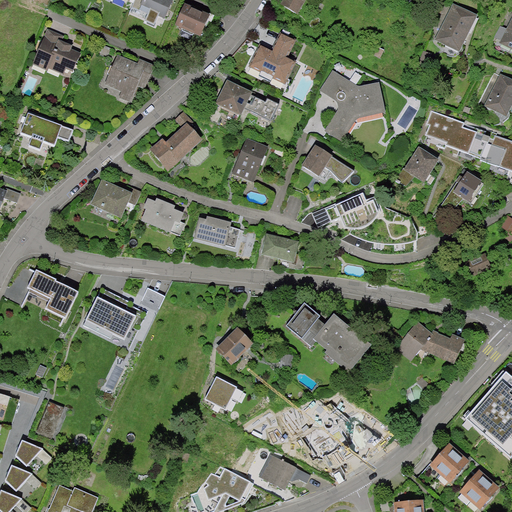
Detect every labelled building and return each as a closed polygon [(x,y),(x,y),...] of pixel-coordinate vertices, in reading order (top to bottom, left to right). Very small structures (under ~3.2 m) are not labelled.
[(172,1),(170,0),(134,0),(129,13),(148,15),(145,21),(154,24),(156,17),(164,20),(172,1)] [(305,0),(282,0),(279,6),(297,16),(305,0)] [(206,16),(184,5),(174,27),(182,31),(180,36),(188,40),(190,35),(198,39),(206,22),(210,24),(214,16),(208,13),(206,16)] [(476,19),(452,6),(434,40),(460,53),(476,19)] [(511,15),(498,43),(511,50),(511,15)] [(63,38),(46,30),(31,65),(47,73),(48,69),(63,76),(65,72),(72,75),(80,55),(71,51),(72,48),(61,43),(63,38)] [(271,54),(259,48),(249,67),(259,73),(257,78),(270,84),(272,79),(289,88),(299,68),(285,61),(294,44),(280,37),(271,54)] [(373,46),(370,54),(381,59),(385,52),(373,46)] [(429,55),(420,52),(417,61),(426,64),(429,55)] [(136,65),(117,57),(104,86),(120,93),(117,100),(129,105),(137,88),(145,91),(153,74),(150,64),(139,60),(136,65)] [(357,89),(332,72),(320,92),(329,96),(333,99),(337,104),(337,108),(337,112),(335,115),(324,131),(342,144),(355,118),(383,113),(379,85),(357,89)] [(511,102),(511,82),(499,76),(483,107),(504,117),(511,102)] [(250,94),(225,82),(213,107),(238,119),(250,94)] [(161,140),(146,152),(164,173),(199,144),(191,135),(198,130),(184,114),(175,122),(180,129),(163,143),(161,140)] [(71,131),(26,115),(19,135),(30,139),(27,148),(39,152),(42,143),(53,147),(56,138),(68,142),(71,131)] [(481,133),(468,158),(490,169),(504,143),(498,140),(500,137),(489,132),(487,136),(481,133)] [(267,148),(246,140),(230,178),(252,186),(267,148)] [(314,146),(302,169),(318,181),(325,168),(341,185),(354,173),(314,146)] [(438,161),(416,149),(394,182),(404,188),(412,179),(421,185),(438,161)] [(481,186),(464,175),(453,194),(450,192),(439,210),(447,217),(461,201),(469,206),(481,186)] [(127,193),(101,182),(90,206),(119,219),(123,209),(132,213),(141,194),(129,189),(127,193)] [(16,205),(20,194),(6,189),(5,193),(0,191),(0,208),(3,200),(16,205)] [(347,199),(323,209),(328,226),(339,221),(343,231),(366,223),(362,209),(373,205),(370,194),(348,202),(347,199)] [(154,205),(147,202),(144,209),(147,210),(141,224),(179,240),(184,226),(180,224),(184,214),(174,210),(175,208),(156,200),(154,205)] [(511,219),(506,218),(502,226),(511,230),(511,219)] [(199,221),(193,243),(223,251),(224,248),(234,251),(239,233),(230,230),(231,226),(206,219),(205,222),(199,221)] [(298,243),(265,237),(260,256),(276,262),(276,268),(298,272),(303,268),(306,252),(296,250),(298,243)] [(484,259),(450,273),(458,290),(492,276),(484,259)] [(57,278),(38,268),(29,286),(50,296),(45,307),(67,318),(80,292),(56,281),(57,278)] [(133,316),(96,298),(85,320),(142,347),(166,295),(147,286),(133,316)] [(302,305),(285,326),(309,345),(314,339),(328,351),(326,354),(351,375),(373,347),(333,314),(323,326),(317,321),(319,319),(302,305)] [(392,330),(387,338),(398,345),(398,352),(409,364),(420,353),(455,367),(464,342),(452,336),(450,340),(434,331),(431,335),(417,324),(404,337),(392,330)] [(250,349),(234,331),(213,350),(229,367),(250,349)] [(292,359),(280,356),(277,370),(289,372),(292,359)] [(48,370),(39,366),(33,378),(43,382),(48,370)] [(511,377),(505,372),(488,393),(463,419),(511,459),(511,377)] [(242,392),(216,379),(204,402),(225,413),(232,401),(236,403),(242,392)] [(0,419),(4,420),(11,397),(0,393),(0,419)] [(314,398),(291,412),(306,428),(328,430),(348,420),(331,400),(325,405),(320,405),(314,398)] [(64,409),(50,403),(37,433),(52,439),(64,409)] [(46,463),(52,457),(41,448),(22,441),(16,456),(27,466),(37,455),(46,463)] [(448,446),(428,468),(448,486),(468,465),(448,446)] [(309,476),(270,454),(257,479),(284,493),(287,484),(296,481),(305,485),(309,476)] [(36,489),(42,481),(30,472),(11,465),(5,480),(16,490),(27,480),(36,489)] [(479,511),(498,490),(478,473),(458,495),(477,511),(479,511)] [(71,493),(59,487),(47,511),(91,511),(97,500),(73,489),(71,493)] [(23,511),(26,511),(32,507),(21,498),(1,489),(0,492),(0,508),(4,511),(9,511),(16,505),(23,511)] [(230,491),(218,495),(223,511),(228,511),(234,510),(230,491)] [(422,511),(422,502),(393,504),(393,511),(422,511)]
